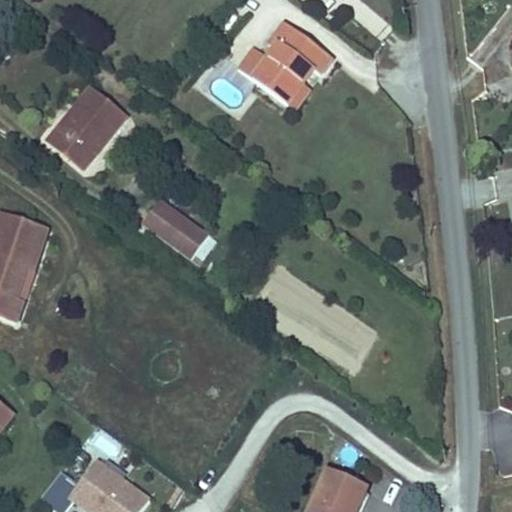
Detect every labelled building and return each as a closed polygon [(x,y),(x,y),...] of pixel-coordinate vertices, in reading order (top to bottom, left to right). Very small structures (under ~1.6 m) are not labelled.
[(269,62),(253,83),(288,109),(294,113),(310,92),(304,87),(314,73),(320,78),(332,61),(285,27),(268,49),(274,54),(269,62)] [(239,72),(253,83),(269,62),(254,51),(239,72)] [(62,132),(58,129),(48,141),(85,172),(98,155),(126,121),(91,93),(74,112),(77,114),(62,132)] [(72,111),(58,129),(62,132),(77,114),(74,112),(72,111)] [(161,202),(142,226),(191,263),(209,238),(161,202)] [(0,219),(0,318),(18,324),(24,306),(16,304),(27,271),(33,273),(46,234),(0,219)] [(0,434),(14,416),(0,404),(0,434)] [(114,462),(107,471),(122,482),(129,473),(114,462)] [(107,471),(95,463),(77,487),(68,499),(76,505),(86,511),(141,511),(149,502),(122,482),(107,471)] [(328,475),(311,511),(356,511),(365,492),(328,475)] [(70,511),(76,505),(68,499),(77,487),(64,477),(55,489),(44,504),(53,511),(70,511)]
